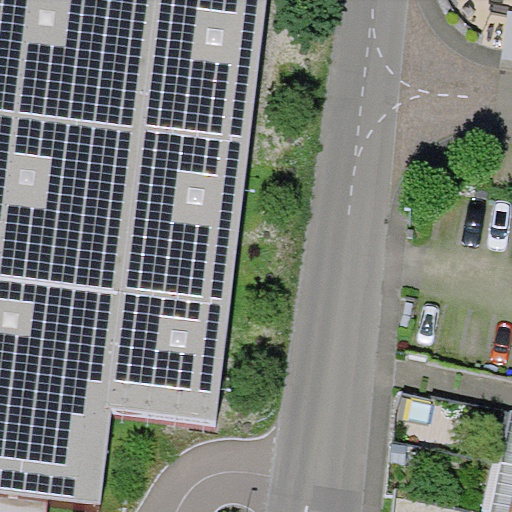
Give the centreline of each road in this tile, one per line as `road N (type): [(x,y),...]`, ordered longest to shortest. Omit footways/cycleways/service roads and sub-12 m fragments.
road 1 (unclassified): [(374,78),(314,511)]
road 2 (residential): [(374,78),(511,96)]
